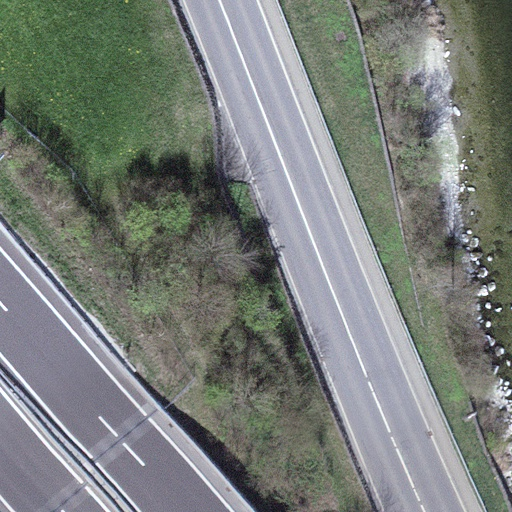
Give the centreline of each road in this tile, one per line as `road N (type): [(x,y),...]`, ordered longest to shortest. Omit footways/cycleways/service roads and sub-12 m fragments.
road 1 (primary): [(220,0),(426,511)]
road 2 (motorway): [(180,511),(0,300)]
